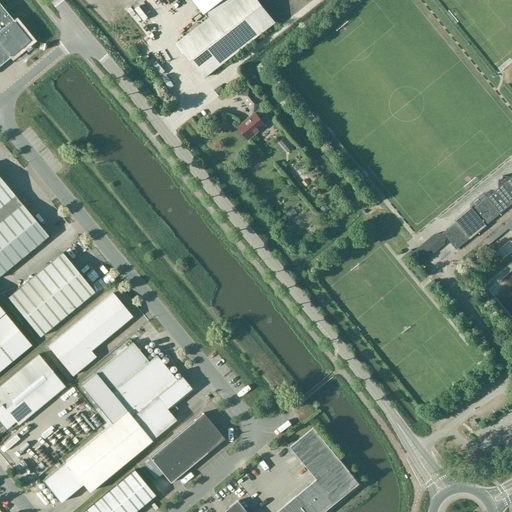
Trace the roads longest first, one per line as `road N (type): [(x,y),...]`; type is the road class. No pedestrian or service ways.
road 1 (tertiary): [(443,496),(384,403),(80,32)]
road 2 (unclassified): [(262,435),(0,116)]
